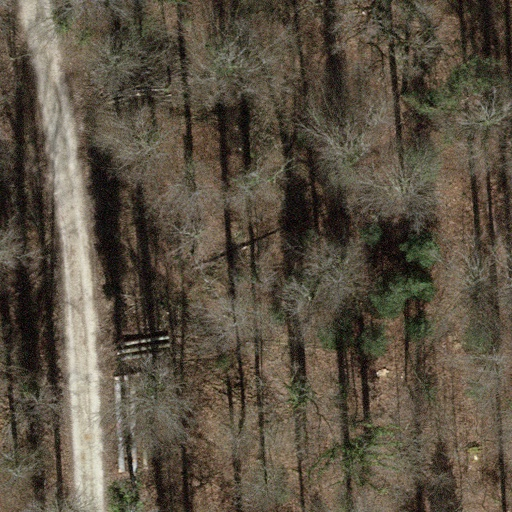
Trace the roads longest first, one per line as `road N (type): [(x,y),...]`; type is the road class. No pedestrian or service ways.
road 1 (track): [(69,155),(105,511)]
road 2 (track): [(28,0),(69,155)]
